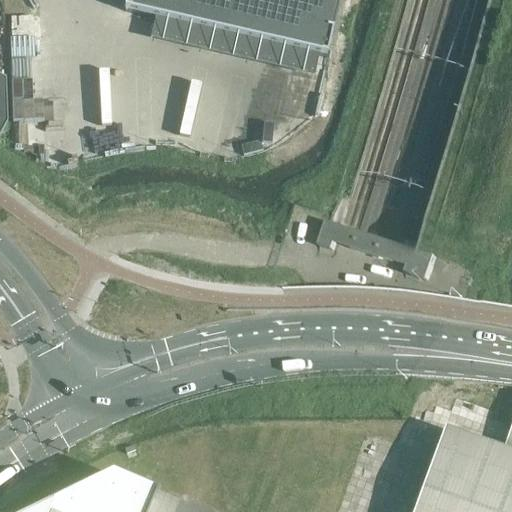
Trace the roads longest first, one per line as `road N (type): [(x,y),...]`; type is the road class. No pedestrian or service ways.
road 1 (primary): [(449,353),(300,329),(242,334),(168,352),(96,385)]
road 2 (primary): [(97,417),(181,383),(246,370),(449,353)]
road 3 (secondary): [(96,385),(54,313),(0,245)]
road 4 (secondary): [(0,284),(68,398)]
road 5 (unknown): [(89,42),(216,78)]
